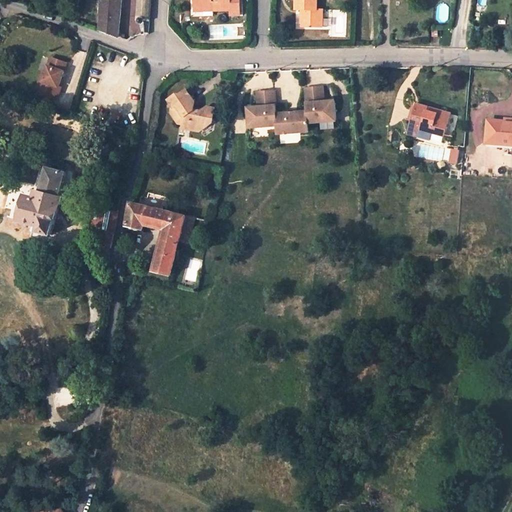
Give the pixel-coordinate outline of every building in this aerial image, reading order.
[(122,0),(90,0),(90,26),(104,31),(123,38),(122,0)] [(141,0),(142,18),(144,18),(142,20),(145,23),(145,27),(145,35),(152,35),(153,21),(153,0),(141,0)] [(197,0),(197,8),(215,7),(216,10),(233,10),(233,15),(243,14),(242,0),(197,0)] [(298,0),(299,9),(305,9),(305,26),(326,26),(326,8),(321,8),(320,0),(298,0)] [(67,62),(51,57),(46,73),(43,72),(37,88),(59,95),(62,87),(59,86),(67,62)] [(261,108),(250,109),(252,128),(280,126),(281,134),(310,131),(309,123),(337,120),(335,100),(325,101),(323,86),(306,88),(308,111),(279,114),(277,91),(259,93),(261,108)] [(208,120),(214,117),(215,108),(208,107),(202,111),(195,110),(196,103),(190,94),(182,99),(180,97),(171,102),(175,110),(173,112),(173,116),(179,126),(189,127),(192,131),(200,132),(207,126),(208,120)] [(409,121),(413,123),(417,105),(414,104),(409,121)] [(409,135),(420,138),(422,130),(444,136),(450,114),(417,105),(413,123),(409,135)] [(511,122),(508,123),(490,121),(488,144),(511,146),(511,122)] [(422,130),(420,138),(442,143),(444,136),(422,130)] [(459,151),(451,149),(449,163),(457,164),(459,151)] [(65,171),(46,166),(39,193),(36,192),(35,197),(26,195),(20,219),(33,222),(32,231),(38,232),(39,230),(52,233),(60,197),(59,196),(65,171)] [(166,228),(170,211),(134,202),(131,202),(128,224),(143,227),(143,222),(165,228),(166,228)] [(99,244),(112,247),(118,210),(107,209),(99,244)] [(172,274),(180,240),(187,217),(187,215),(170,211),(166,228),(165,228),(163,236),(154,269),(172,274)] [(187,217),(180,240),(190,243),(196,219),(187,217)]
